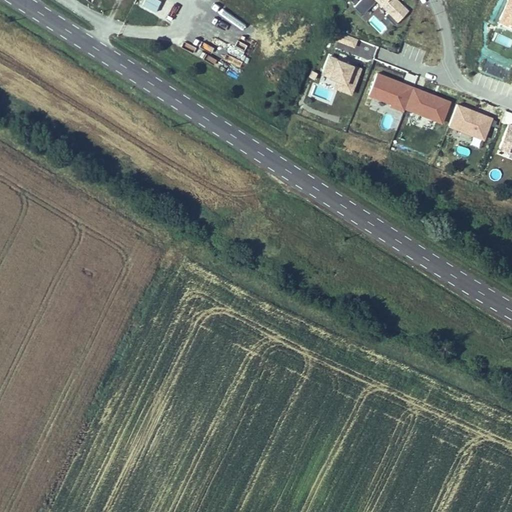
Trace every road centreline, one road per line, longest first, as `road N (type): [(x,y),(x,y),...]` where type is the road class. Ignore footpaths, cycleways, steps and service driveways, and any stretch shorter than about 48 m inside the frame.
road 1 (tertiary): [(511,310),(19,0)]
road 2 (residential): [(435,0),(458,80),(511,96)]
